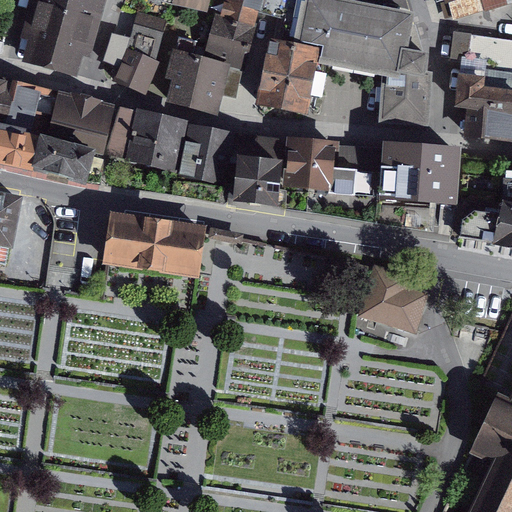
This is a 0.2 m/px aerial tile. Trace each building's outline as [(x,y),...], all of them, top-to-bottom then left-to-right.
[(37,0),(28,37),(33,39),(28,60),(75,72),(80,53),(88,55),(102,0),(37,0)] [(174,0),(174,2),(206,9),(208,0),(174,0)] [(262,0),(228,0),(224,16),(257,23),(262,0)] [(424,10),(380,0),(309,0),(304,34),(329,42),(328,55),(392,64),(434,74),(434,54),(422,49),(424,10)] [(458,0),(467,22),(492,17),(492,2),(498,0),(458,0)] [(139,16),(133,47),(119,78),(141,89),(158,54),(164,23),(139,16)] [(213,18),(202,61),(225,68),(241,72),(252,29),(213,18)] [(511,35),(463,29),(459,103),(481,106),(479,128),(511,131),(511,35)] [(125,41),(113,38),(105,63),(116,67),(125,41)] [(316,53),(273,44),(261,104),(304,113),(316,53)] [(202,61),(176,55),(164,99),(214,112),(225,68),(202,61)] [(434,74),(392,64),(385,117),(429,121),(434,74)] [(12,85),(0,83),(0,119),(5,121),(12,85)] [(5,121),(49,132),(58,96),(12,85),(5,121)] [(109,109),(58,96),(49,132),(100,145),(109,109)] [(184,126),(122,113),(115,149),(131,152),(130,157),(176,166),(184,126)] [(261,140),(193,127),(184,173),(224,181),(230,148),(258,153),(261,140)] [(38,138),(0,129),(0,162),(31,170),(38,138)] [(92,153),(44,140),(36,170),(84,182),(92,153)] [(333,147),(299,143),(295,187),(353,193),(355,172),(330,170),(333,147)] [(461,151),(385,145),(381,198),(457,204),(461,151)] [(284,168),(242,162),(236,199),(279,205),(284,168)] [(19,200),(0,196),(0,243),(10,246),(19,200)] [(511,206),(506,205),(503,217),(476,213),(465,221),(462,238),(496,242),(511,246),(511,206)] [(113,222),(107,262),(199,275),(205,235),(113,222)] [(411,277),(374,267),(361,316),(416,331),(427,292),(408,287),(411,277)] [(511,511),(511,407),(501,402),(480,447),(499,456),(473,511),(511,511)]
